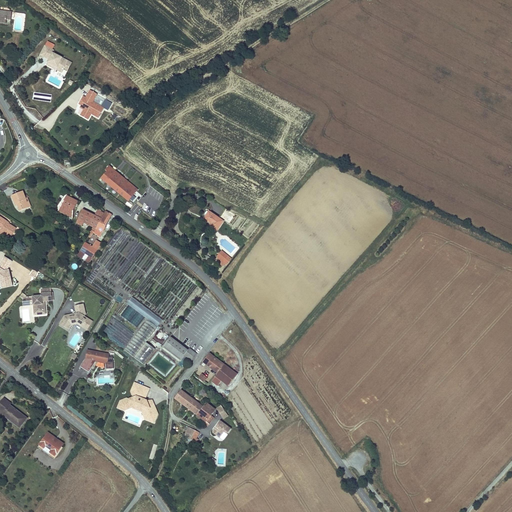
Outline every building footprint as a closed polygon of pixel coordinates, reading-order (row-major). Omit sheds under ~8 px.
[(44,45),(39,54),(46,58),(47,56),(49,57),(48,59),(45,64),(51,67),(52,65),(56,67),(55,69),(61,72),(63,69),(67,61),(52,52),(54,50),(44,45)] [(98,119),(104,108),(93,102),(97,95),(89,90),(85,98),(83,97),(80,101),(83,102),(81,106),(79,108),(83,110),(82,113),(89,117),(91,115),(98,119)] [(128,182),(109,166),(105,170),(107,172),(101,178),(118,193),(128,201),(134,193),(125,186),(128,182)] [(137,190),(128,182),(125,186),(134,193),(137,190)] [(152,193),(157,189),(151,183),(147,188),(152,193)] [(25,199),(23,192),(16,194),(12,196),(15,203),(17,202),(17,204),(20,210),(29,207),(25,199)] [(74,210),(67,207),(71,198),(66,196),(58,211),(67,216),(73,219),(74,210)] [(76,201),(71,198),(67,207),(74,210),(78,202),(76,201)] [(95,215),(83,209),(78,218),(84,221),(83,223),(93,227),(96,228),(104,213),(100,211),(101,210),(98,209),(95,215)] [(235,215),(226,209),(220,216),(229,223),(235,215)] [(103,232),(112,214),(106,211),(104,213),(96,228),(94,233),(100,237),(102,232),(103,232)] [(223,221),(209,212),(204,218),(210,222),(211,221),(212,222),(210,226),(217,230),(223,221)] [(0,231),(4,234),(5,233),(9,236),(11,232),(13,233),(16,229),(8,223),(7,225),(5,224),(7,221),(0,217),(0,231)] [(92,247),(85,242),(77,256),(89,263),(92,259),(101,243),(96,240),(92,247)] [(230,259),(222,251),(220,253),(222,255),(219,259),(223,262),(226,257),(229,260),(230,259)] [(0,280),(1,286),(6,284),(6,283),(11,282),(9,275),(6,273),(5,270),(11,261),(4,257),(0,262),(0,264),(1,266),(0,268),(0,280)] [(32,297),(33,305),(36,305),(37,315),(46,315),(45,309),(43,310),(43,302),(45,302),(52,301),(51,292),(41,293),(41,296),(32,297)] [(33,305),(32,297),(26,297),(26,300),(22,300),(23,306),(33,305)] [(60,324),(68,329),(71,325),(72,324),(78,322),(82,325),(81,326),(87,330),(91,323),(83,318),(84,316),(85,315),(86,312),(84,303),(76,305),(77,312),(76,315),(71,316),(71,313),(66,314),(60,324)] [(155,350),(146,342),(157,327),(147,320),(125,350),(144,365),(155,350)] [(188,351),(171,338),(163,347),(181,360),(185,355),(188,357),(192,351),(189,349),(188,351)] [(113,368),(112,356),(108,357),(108,354),(88,350),(86,358),(81,367),(89,372),(91,369),(96,360),(106,362),(106,369),(113,368)] [(196,354),(192,351),(188,357),(192,360),(196,354)] [(231,369),(209,353),(202,362),(217,373),(215,376),(221,381),(222,381),(231,369)] [(237,374),(231,369),(222,381),(228,386),(237,374)] [(207,378),(202,374),(198,378),(204,383),(205,382),(204,381),(207,378)] [(221,381),(215,376),(211,382),(217,386),(221,381)] [(146,400),(145,399),(150,388),(134,382),(130,392),(132,397),(128,398),(127,398),(119,400),(116,408),(124,411),(132,408),(141,412),(144,420),(154,424),(158,414),(152,400),(147,400),(146,400)] [(207,390),(203,387),(198,393),(204,397),(205,396),(204,395),(207,390)] [(203,407),(181,390),(175,398),(197,415),(203,407)] [(18,412),(2,400),(0,402),(0,414),(1,415),(2,414),(3,413),(12,420),(11,421),(20,427),(27,418),(18,412)] [(215,410),(206,403),(203,407),(197,415),(206,422),(209,424),(214,418),(210,416),(215,410)] [(216,409),(223,419),(228,416),(221,405),(216,409)] [(206,422),(197,415),(196,417),(203,423),(203,424),(207,427),(209,424),(206,422)] [(231,429),(220,421),(213,431),(213,433),(220,438),(224,432),(227,434),(231,429)] [(195,430),(189,427),(184,436),(184,437),(186,437),(191,439),(195,430)] [(202,434),(195,430),(191,439),(186,437),(184,442),(192,445),(197,439),(199,440),(202,434)] [(58,442),(55,440),(56,439),(48,433),(39,445),(55,456),(63,444),(59,441),(58,442)] [(55,456),(39,445),(38,447),(53,458),(55,456)]
